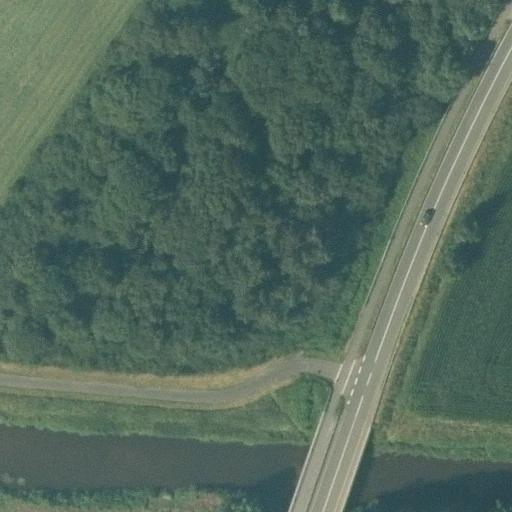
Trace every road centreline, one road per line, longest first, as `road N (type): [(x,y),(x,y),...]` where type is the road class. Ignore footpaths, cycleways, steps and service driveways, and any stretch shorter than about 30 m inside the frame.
road 1 (tertiary): [(322,511),(412,256),(511,44)]
road 2 (track): [(371,366),(293,354),(255,371),(240,391),(209,400),(0,385)]
